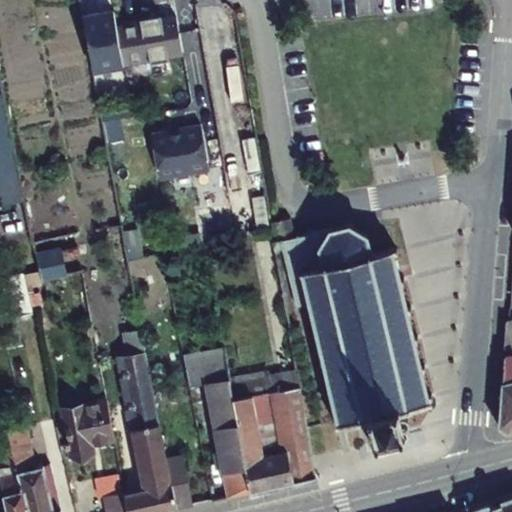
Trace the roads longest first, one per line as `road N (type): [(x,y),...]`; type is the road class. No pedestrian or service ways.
road 1 (residential): [(256,0),(295,196),(321,205),(496,178)]
road 2 (residential): [(474,470),(496,178)]
road 3 (residential): [(496,178),(511,0)]
road 4 (secondary): [(303,511),(474,470)]
